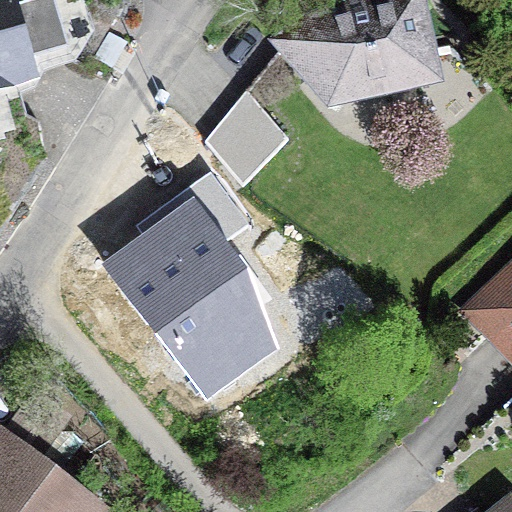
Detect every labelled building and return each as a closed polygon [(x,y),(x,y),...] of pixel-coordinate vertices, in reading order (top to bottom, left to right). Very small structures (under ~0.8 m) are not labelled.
[(68,48),(55,0),(29,0),(18,3),(17,0),(0,0),(0,92),(40,82),(34,57),(68,48)] [(425,0),(363,0),(339,5),(323,10),(306,16),(284,23),(265,39),(328,115),(443,87),(425,0)] [(244,99),(197,145),(240,188),(286,142),(244,99)] [(511,259),(456,314),(511,371),(511,259)] [(69,420),(31,393),(2,432),(0,430),(0,511),(112,511),(114,510),(42,457),(69,420)] [(511,511),(511,498),(510,496),(489,511),(482,511),(479,508),(474,511),(511,511)]
